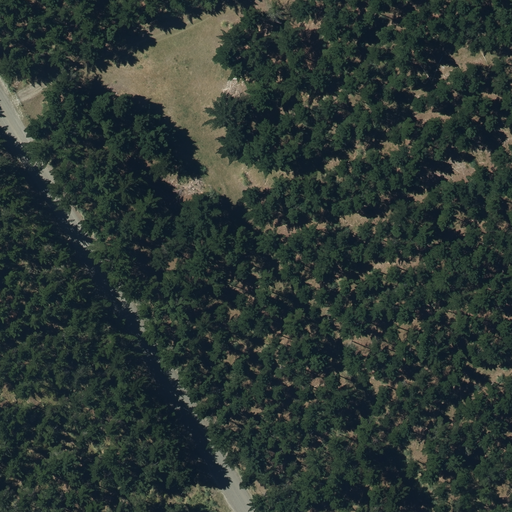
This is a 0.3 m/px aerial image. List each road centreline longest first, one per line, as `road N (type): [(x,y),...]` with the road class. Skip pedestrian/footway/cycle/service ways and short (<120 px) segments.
road 1 (unclassified): [(0,158),(216,511)]
road 2 (track): [(302,0),(0,136)]
